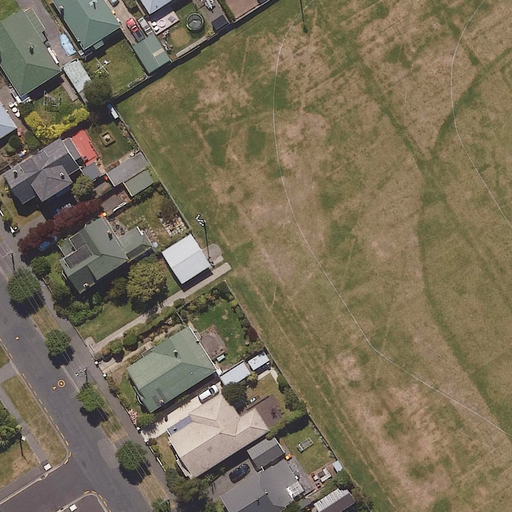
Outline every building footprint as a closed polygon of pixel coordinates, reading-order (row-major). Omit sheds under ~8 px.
[(54,0),(87,51),(95,46),(99,52),(108,46),(105,41),(126,27),(108,0),(54,0)] [(143,0),(154,16),(179,0),(143,0)] [(237,22),(222,0),(192,0),(216,36),(237,22)] [(0,57),(26,98),(68,71),(93,109),(106,101),(63,35),(51,43),(45,34),(49,31),(35,8),(29,12),(26,8),(7,20),(6,25),(4,26),(2,25),(0,24),(0,57)] [(174,62),(157,35),(136,48),(154,75),(174,62)] [(0,141),(19,129),(0,98),(0,141)] [(66,138),(7,174),(11,182),(11,186),(19,199),(23,199),(28,207),(44,197),(50,206),(81,186),(76,177),(86,170),(82,162),(88,159),(75,138),(69,142),(66,138)] [(142,152),(109,174),(118,188),(151,167),(142,152)] [(152,169),(127,184),(135,198),(160,182),(152,169)] [(89,232),(63,247),(70,259),(64,263),(67,268),(66,273),(75,289),(80,289),(87,299),(163,251),(149,228),(143,232),(141,230),(123,242),(109,220),(105,222),(97,220),(89,226),(89,232)] [(213,264),(193,233),(164,251),(183,282),(213,264)] [(142,353),(125,363),(140,388),(138,389),(150,407),(218,365),(189,319),(140,349),(142,353)] [(242,355),(217,370),(227,386),(252,371),(242,355)] [(165,424),(169,431),(166,433),(179,454),(176,456),(185,471),(190,468),(193,472),(268,426),(254,404),(239,413),(222,386),(187,408),(188,410),(165,424)] [(283,449),(272,431),(246,447),(258,466),(282,451),(283,449)] [(258,466),(218,491),(231,511),(273,511),(294,499),(299,508),(312,499),(282,451),(258,466)] [(332,485),(322,466),(308,475),(318,493),(332,485)] [(329,511),(330,511),(322,498),(312,504),(316,511),(329,511)]
